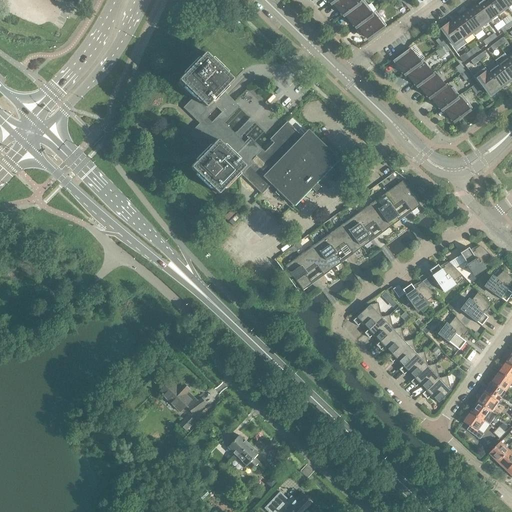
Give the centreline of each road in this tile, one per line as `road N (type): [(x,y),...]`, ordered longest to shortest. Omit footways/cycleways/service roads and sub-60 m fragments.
road 1 (unclassified): [(366,511),(230,381),(192,318),(120,253)]
road 2 (tertiary): [(428,511),(195,285)]
road 3 (tertiary): [(27,149),(195,285)]
road 4 (tertiary): [(195,285),(45,132)]
road 5 (secondary): [(45,132),(117,50),(140,0)]
road 6 (residential): [(438,427),(338,333),(342,312)]
road 7 (secondary): [(116,0),(94,47),(31,119)]
road 8 (unclassified): [(438,427),(511,327)]
